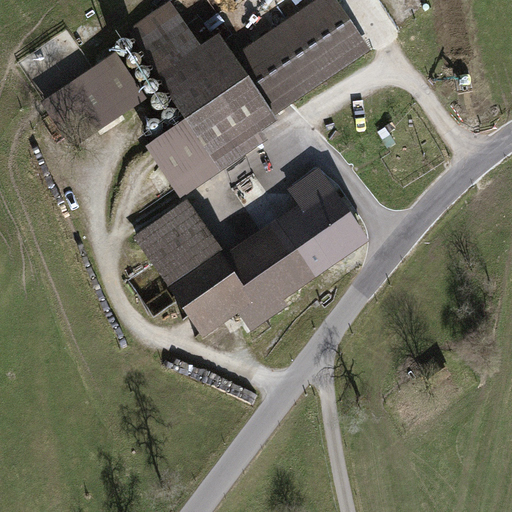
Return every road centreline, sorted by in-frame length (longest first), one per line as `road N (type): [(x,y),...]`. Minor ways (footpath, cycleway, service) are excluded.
road 1 (track): [(294,389),(154,335),(130,317),(111,279),(94,208),(43,127),(42,106),(151,0)]
road 2 (tertiary): [(511,136),(401,248),(200,511)]
road 3 (track): [(400,60),(304,124),(401,248)]
road 4 (track): [(347,0),(478,165)]
